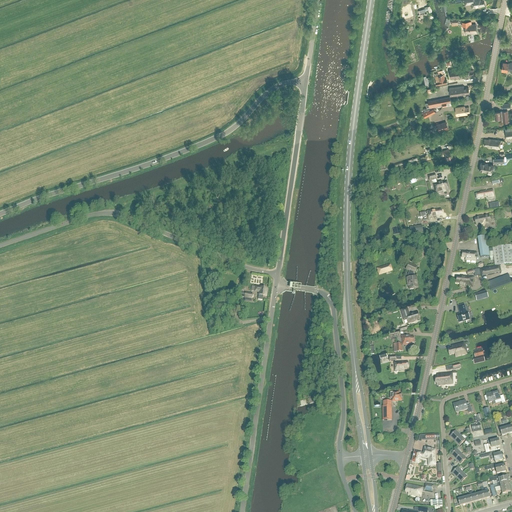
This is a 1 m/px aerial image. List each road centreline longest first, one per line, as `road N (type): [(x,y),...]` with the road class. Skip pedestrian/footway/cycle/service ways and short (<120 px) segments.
road 1 (unclassified): [(406,459),(505,0)]
road 2 (primary): [(355,371),(347,210),(370,0)]
road 3 (unclassified): [(0,214),(211,140),(270,89),(305,82)]
road 4 (unclassified): [(0,246),(110,215),(277,274)]
road 5 (unclassified): [(241,511),(275,285)]
road 6 (unclassified): [(339,458),(343,404),(331,302),(319,291),(275,285)]
road 7 (unclassified): [(277,274),(305,82)]
road 8 (residential): [(448,511),(441,405),(511,379)]
